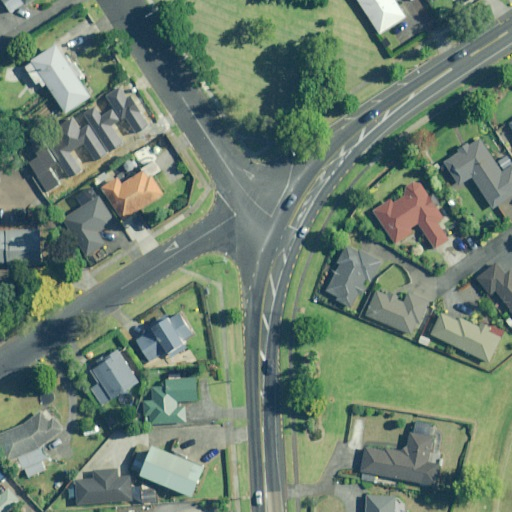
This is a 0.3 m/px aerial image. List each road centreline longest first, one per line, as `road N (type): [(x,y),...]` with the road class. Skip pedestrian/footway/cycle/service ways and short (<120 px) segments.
road 1 (unclassified): [(0,366),(227,220),(291,219)]
road 2 (secondary): [(266,511),(258,322),(266,277),(291,219)]
road 3 (secondary): [(511,29),(373,123),(317,174),(291,219)]
road 4 (residential): [(123,0),(231,174),(291,219)]
